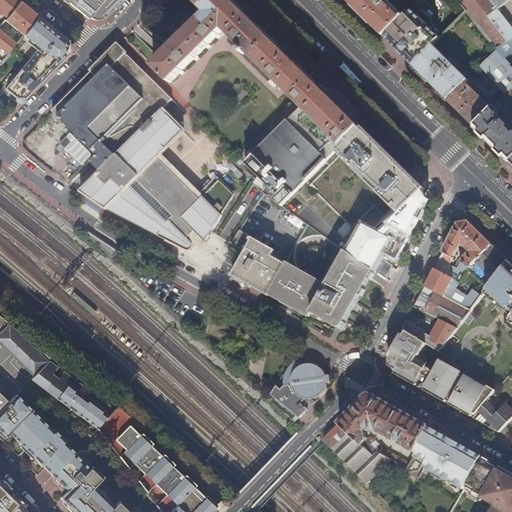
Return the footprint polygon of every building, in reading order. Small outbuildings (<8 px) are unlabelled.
[(8,16),(20,1),(18,0),(0,0),(0,14),(2,11),(8,16)] [(103,18),(120,0),(119,0),(71,0),(70,3),(79,11),(90,19),(91,17),(94,19),(98,19),(102,17),(103,18)] [(282,206),(337,150),(359,128),(303,72),(240,10),(230,0),(193,0),(207,13),(199,21),(185,34),(185,35),(175,45),(174,45),(160,59),(161,59),(154,66),(170,82),(203,49),(214,38),(214,39),(224,30),(240,46),(238,49),(244,54),(246,52),(272,78),(269,82),(273,86),(276,83),(301,107),(247,162),(248,162),(246,164),(260,178),(269,187),(267,190),(265,193),(282,206)] [(346,0),(363,16),(384,36),(403,16),(398,11),(390,2),(391,0),(346,0)] [(410,9),(416,4),(419,0),(403,0),(403,1),(405,4),(410,9)] [(511,0),(456,0),(466,12),(475,24),(488,39),(496,49),(511,38),(511,23),(504,14),(503,15),(499,9),(510,0),(511,0)] [(23,34),(38,15),(29,8),(20,1),(8,16),(5,20),(23,34)] [(396,49),(413,65),(432,45),(445,33),(416,4),(410,9),(403,16),(384,36),(396,49)] [(398,11),(403,16),(410,9),(405,4),(398,11)] [(68,53),(68,41),(55,30),(38,15),(23,34),(15,43),(10,50),(24,64),(41,80),(68,53)] [(10,50),(15,43),(0,30),(0,60),(1,61),(10,50)] [(497,51),(504,58),(511,51),(511,38),(496,49),(497,51)] [(91,161),(100,170),(162,109),(172,99),(118,45),(98,65),(52,111),(82,141),(97,156),(91,161)] [(431,83),(448,100),(465,83),(468,80),(432,45),(413,65),(421,73),(431,83)] [(493,98),(498,103),(511,88),(511,67),(504,58),(497,51),(481,67),(500,90),(493,98)] [(21,100),(41,80),(24,64),(7,86),(14,93),(21,100)] [(460,112),(474,126),(491,109),(486,104),(465,83),(448,100),(460,112)] [(483,92),(480,89),(475,85),(473,87),(481,94),(483,92)] [(12,95),(14,93),(7,86),(5,88),(12,95)] [(490,142),(510,162),(511,159),(511,130),(497,116),(497,111),(499,109),(504,109),(508,105),(509,107),(511,104),(511,88),(498,103),(491,109),(474,126),(490,142)] [(20,101),(21,100),(14,93),(12,95),(20,101)] [(486,104),(491,109),(498,103),(493,98),(486,104)] [(200,193),(197,197),(157,157),(161,154),(184,131),(178,125),(162,109),(100,170),(80,191),(84,195),(106,208),(108,206),(119,212),(119,213),(136,222),(153,231),(152,233),(165,240),(187,251),(188,251),(190,251),(192,250),(193,248),(193,246),(193,244),(187,238),(194,232),(203,241),(205,243),(222,216),(221,215),(224,210),(227,202),(229,194),(225,190),(227,188),(216,178),(200,193)] [(364,252),(392,272),(405,248),(424,211),(415,202),(424,192),(359,128),(337,150),(341,155),(311,185),(343,217),(365,239),(363,240),(362,242),(361,247),(362,249),(364,252)] [(197,197),(200,193),(161,154),(157,157),(197,197)] [(269,187),(260,178),(257,181),(255,183),(265,193),(267,190),(269,187)] [(221,215),(222,216),(235,197),(227,188),(225,190),(229,194),(227,202),(224,210),(221,215)] [(470,267),(492,245),(483,237),(468,222),(458,224),(446,248),(440,259),(450,265),(454,258),(453,258),(462,245),(470,252),(461,262),(460,262),(458,261),(455,267),(457,268),(451,278),(453,280),(459,283),(468,270),(470,267)] [(86,234),(95,244),(98,241),(83,231),(86,234)] [(249,246),(285,266),(286,264),(273,257),(276,251),(240,231),(232,244),(246,252),(249,246)] [(187,251),(165,240),(165,241),(190,254),(192,252),(203,241),(194,232),(187,238),(193,244),(193,246),(193,248),(192,250),(190,251),(188,251),(187,251)] [(83,237),(93,245),(95,244),(86,234),(83,237)] [(95,244),(109,259),(116,253),(98,241),(95,244)] [(109,259),(95,244),(93,245),(109,259)] [(493,280),(508,261),(499,253),(492,245),(470,267),(468,270),(476,278),(483,271),(493,280)] [(243,282),(268,296),(269,295),(285,266),(249,246),(246,252),(232,277),(243,282)] [(343,327),(374,271),(346,252),(328,285),(287,262),(286,264),(285,266),(269,295),(310,318),(313,314),(340,328),(342,329),(343,327)] [(128,270),(133,263),(121,256),(118,262),(128,270)] [(450,265),(440,259),(434,269),(451,278),(457,268),(455,267),(450,265)] [(505,308),(511,300),(511,265),(508,261),(493,280),(488,287),(485,291),(496,301),(505,308)] [(157,294),(164,280),(157,277),(133,263),(128,270),(157,294)] [(451,278),(434,269),(429,279),(425,287),(444,297),(453,280),(451,278)] [(457,329),(470,311),(460,306),(444,297),(425,287),(422,292),(432,297),(429,303),(419,297),(414,307),(439,320),(457,329)] [(470,311),(481,296),(473,290),(460,306),(470,311)] [(432,297),(422,292),(420,295),(419,297),(429,303),(432,297)] [(511,300),(505,308),(496,301),(496,302),(511,316),(511,315),(511,300)] [(511,315),(511,316),(503,323),(511,330),(511,315)] [(214,319),(210,316),(206,323),(210,326),(214,319)] [(438,352),(457,329),(439,320),(430,337),(418,330),(419,327),(407,320),(402,329),(403,329),(405,330),(427,344),(438,352)] [(0,337),(0,344),(33,377),(51,359),(14,329),(11,327),(0,337)] [(415,385),(428,363),(416,357),(417,356),(419,357),(427,344),(405,330),(402,335),(401,334),(388,357),(390,358),(388,361),(388,362),(388,364),(389,366),(391,368),(390,369),(395,371),(393,373),(401,378),(415,385)] [(300,420),(307,412),(301,405),(304,401),(308,401),(310,401),(315,400),(318,399),(321,396),(324,393),(325,390),(326,386),(326,385),(330,384),(329,377),(325,377),(324,375),(319,370),(316,368),(312,367),(310,366),(306,366),(301,367),(298,361),(295,363),(291,365),(288,369),(285,373),(284,378),(284,380),(283,383),(284,388),(281,391),(277,388),(272,397),(300,420)] [(487,401),(496,391),(465,374),(463,378),(459,376),(461,372),(456,369),(457,367),(453,361),(448,365),(422,384),(425,386),(424,388),(423,390),(426,392),(444,402),(446,400),(450,402),(449,405),(458,410),(470,416),(471,415),(474,417),(487,401)] [(98,430),(107,418),(103,415),(108,408),(91,395),(86,402),(75,394),(80,387),(63,374),(58,381),(51,376),(56,369),(48,363),(31,381),(97,430),(98,430)] [(422,384),(448,365),(446,363),(444,367),(438,364),(435,368),(428,363),(415,385),(423,390),(424,388),(420,386),(422,384)] [(62,466),(73,455),(73,454),(64,445),(65,444),(52,430),(51,432),(14,396),(5,406),(0,410),(0,433),(4,438),(8,434),(51,477),(62,466)] [(416,453),(429,427),(403,413),(398,410),(373,397),(366,398),(340,424),(362,445),(363,446),(367,442),(370,445),(378,452),(377,452),(392,461),(408,469),(411,464),(392,454),(384,449),(374,441),(371,440),(370,432),(378,431),(397,441),(397,440),(401,442),(400,443),(408,447),(408,449),(416,453)] [(497,432),(511,417),(511,410),(505,403),(497,411),(487,401),(474,417),(473,418),(488,427),(497,432)] [(362,445),(340,424),(335,430),(325,440),(339,455),(346,462),(362,445)] [(124,430),(137,441),(140,438),(139,437),(128,426),(124,430)] [(449,438),(429,427),(416,453),(417,453),(411,464),(408,469),(412,471),(420,471),(422,466),(452,483),(466,490),(467,488),(469,485),(484,457),(449,438)] [(114,441),(126,453),(137,441),(124,430),(114,441)] [(140,438),(150,447),(151,445),(141,435),(139,437),(140,438)] [(212,511),(217,507),(206,497),(205,499),(193,489),(183,478),(172,468),(161,458),(150,447),(140,438),(137,441),(126,453),(137,463),(134,466),(145,476),(138,483),(143,489),(142,490),(147,496),(156,486),(167,496),(156,508),(159,511),(212,511)] [(363,446),(362,445),(346,462),(369,485),(392,461),(377,452),(374,456),(364,446),(363,446)] [(370,445),(364,446),(374,456),(377,452),(378,452),(370,445)] [(126,453),(120,459),(129,471),(134,466),(137,463),(126,453)] [(127,511),(117,503),(112,507),(92,488),(102,478),(91,467),(88,470),(73,455),(62,466),(89,493),(71,511),(72,511),(127,511)] [(161,458),(172,468),(174,466),(163,456),(161,458)] [(492,461),(484,457),(469,485),(475,488),(473,492),(496,505),(498,506),(494,511),(493,511),(491,510),(490,511),(511,511),(511,472),(502,468),(501,470),(500,472),(489,466),(491,464),(492,461)] [(501,470),(491,464),(489,466),(500,472),(501,470)] [(60,499),(71,511),(89,493),(62,466),(51,477),(67,492),(60,499)] [(183,478),(193,489),(195,486),(184,476),(183,478)]
